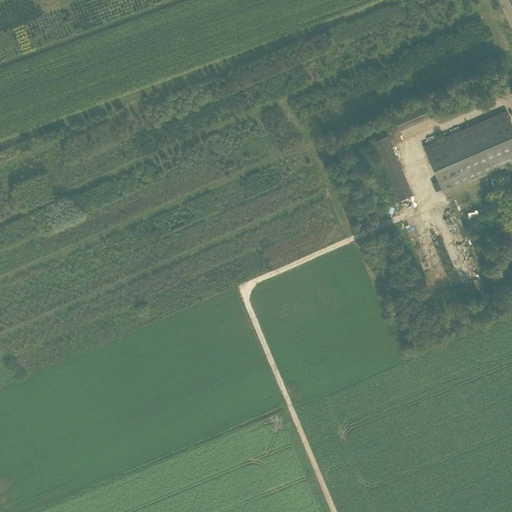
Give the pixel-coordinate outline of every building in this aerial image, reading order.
[(391,116),(398,131),(426,116),(419,102),(391,116)] [(511,126),(505,111),(424,147),(444,193),(510,165),(511,170),(511,126)] [(368,144),(394,203),(414,195),(388,135),(368,144)] [(485,203),(465,212),(469,219),(488,210),(485,203)] [(445,217),(442,205),(434,207),(436,219),(445,217)]
